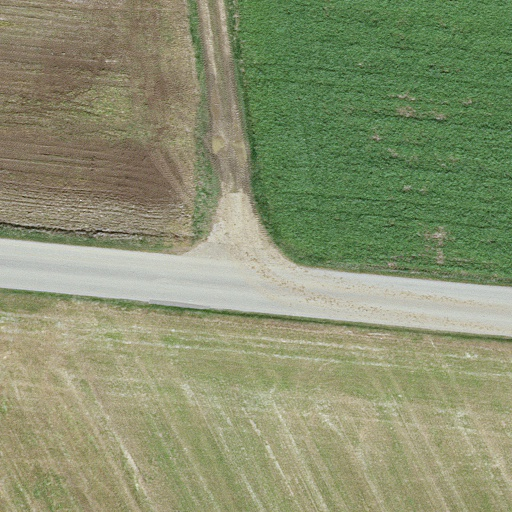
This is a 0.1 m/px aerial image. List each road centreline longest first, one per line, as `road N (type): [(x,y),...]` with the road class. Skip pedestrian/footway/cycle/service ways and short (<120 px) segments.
road 1 (tertiary): [(0,263),(511,313)]
road 2 (track): [(238,285),(207,0)]
